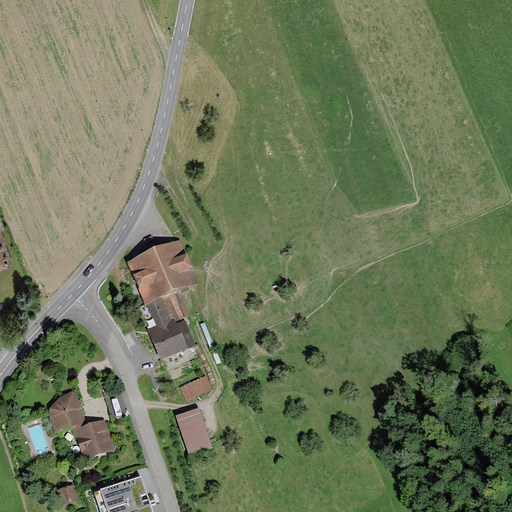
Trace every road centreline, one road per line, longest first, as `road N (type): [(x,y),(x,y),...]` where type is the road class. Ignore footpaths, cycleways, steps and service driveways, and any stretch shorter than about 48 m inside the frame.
road 1 (tertiary): [(188,0),(150,172),(130,218),(72,294)]
road 2 (residential): [(72,294),(120,359),(173,511)]
